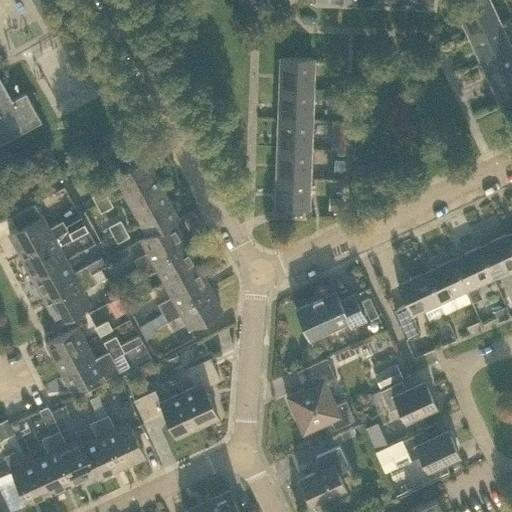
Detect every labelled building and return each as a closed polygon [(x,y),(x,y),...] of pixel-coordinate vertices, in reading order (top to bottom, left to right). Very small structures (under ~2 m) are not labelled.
[(489,0),(473,0),(456,8),(468,35),(499,21),(489,0)] [(511,48),(499,21),(468,35),(481,62),(511,48)] [(511,80),(511,48),(481,62),(493,89),(511,80)] [(313,88),(314,58),(280,57),(279,87),(313,88)] [(0,141),(41,119),(25,91),(12,99),(0,77),(0,141)] [(511,80),(493,89),(506,117),(511,113),(511,80)] [(313,88),(279,87),(278,116),(312,118),(313,88)] [(330,101),(329,117),(346,117),(346,100),(330,100),(330,101)] [(312,118),(278,116),(277,146),(311,147),(312,118)] [(332,134),(331,148),(346,148),(347,134),(332,134)] [(277,146),(276,176),(310,177),(311,147),(277,146)] [(145,156),(114,174),(122,189),(153,171),(145,156)] [(122,189),(130,204),(162,187),(153,171),(122,189)] [(309,207),(310,177),(276,176),(275,206),(309,207)] [(130,204),(138,219),(170,202),(162,187),(130,204)] [(93,195),(97,203),(108,197),(104,189),(93,195)] [(341,216),(341,209),(342,209),(343,196),(330,196),(329,209),(333,209),(333,216),(341,216)] [(108,197),(97,203),(101,211),(112,205),(108,197)] [(170,202),(138,219),(147,234),(173,219),(173,220),(179,218),(170,202)] [(62,218),(63,220),(48,228),(41,214),(9,231),(21,254),(83,220),(77,210),(62,218)] [(109,225),(113,233),(125,227),(120,219),(109,225)] [(173,219),(147,234),(141,237),(149,251),(134,259),(139,267),(185,242),(173,220),(173,219)] [(65,259),(58,245),(88,229),(83,220),(21,254),(33,276),(65,259)] [(125,227),(113,233),(117,241),(129,235),(125,227)] [(511,267),(511,246),(506,233),(479,245),(493,276),(511,267)] [(139,267),(144,276),(158,268),(165,281),(197,264),(185,242),(139,267)] [(473,301),(482,297),(476,284),(493,276),(479,245),(452,258),(466,289),(467,288),(473,301)] [(102,256),(87,265),(91,272),(106,263),(102,256)] [(425,270),(439,301),(466,289),(452,258),(425,270)] [(72,272),(65,259),(33,276),(45,298),(91,273),(91,272),(87,265),(72,272)] [(165,281),(173,295),(158,303),(163,311),(209,286),(197,264),(165,281)] [(424,308),(429,317),(443,310),(439,301),(425,270),(398,283),(407,302),(394,308),(407,337),(409,336),(420,331),(413,313),(424,308)] [(82,290),(96,282),(91,273),(45,298),(57,321),(89,304),(82,290)] [(168,320),(182,312),(190,326),(221,309),(209,286),(163,311),(163,312),(155,316),(159,323),(167,319),(168,320)] [(340,300),(335,289),(296,308),(310,338),(348,320),(351,327),(366,320),(354,294),(340,300)] [(374,305),(370,296),(362,300),(366,309),(374,305)] [(505,303),(494,308),(500,319),(510,314),(505,303)] [(140,324),(150,319),(144,309),(134,314),(140,324)] [(96,325),(100,333),(112,327),(107,319),(96,325)] [(150,319),(138,326),(144,338),(156,332),(154,328),(150,319)] [(470,332),(481,327),(478,319),(467,324),(470,332)] [(447,324),(435,330),(441,343),(453,337),(447,324)] [(55,358),(86,341),(78,325),(46,342),(55,358)] [(413,344),(424,339),(420,331),(409,336),(413,344)] [(104,341),(108,349),(120,343),(116,335),(104,341)] [(94,356),(86,341),(55,358),(63,373),(94,356)] [(120,343),(108,349),(112,356),(124,350),(120,343)] [(178,353),(168,358),(172,366),(182,362),(178,353)] [(103,372),(94,356),(63,373),(71,389),(103,372)] [(304,431),(331,419),(335,428),(355,418),(347,402),(336,407),(326,384),(337,379),(326,356),(297,370),(305,387),(287,395),(304,431)] [(210,357),(187,367),(195,384),(181,391),(197,426),(218,416),(204,385),(220,378),(210,357)] [(397,362),(375,372),(382,388),(402,379),(404,378),(397,362)] [(407,390),(402,379),(382,388),(380,389),(389,409),(398,405),(405,420),(436,405),(425,382),(407,390)] [(134,398),(145,421),(165,412),(176,436),(197,426),(181,391),(160,400),(155,389),(134,398)] [(48,405),(39,409),(46,423),(48,428),(51,433),(60,429),(57,423),(55,418),(48,405)] [(104,405),(95,409),(99,417),(108,413),(104,405)] [(129,422),(115,428),(108,413),(99,417),(121,465),(144,454),(129,422)] [(97,437),(83,443),(95,471),(98,476),(121,465),(99,417),(90,422),(97,437)] [(7,418),(0,421),(0,430),(3,437),(14,432),(7,418)] [(424,428),(401,438),(411,459),(420,454),(427,469),(459,454),(448,430),(429,439),(424,428)] [(60,429),(51,433),(73,481),(95,471),(83,443),(81,437),(67,444),(60,429)] [(382,431),(370,436),(375,448),(387,443),(382,431)] [(42,437),(49,452),(35,459),(50,492),(73,481),(51,433),(42,437)] [(316,455),(322,468),(300,478),(311,502),(345,487),(338,471),(349,466),(339,444),(316,455)] [(14,450),(5,455),(0,456),(0,465),(2,469),(10,465),(12,469),(11,470),(27,502),(50,492),(35,459),(21,465),(14,450)] [(255,511),(254,508),(246,511),(240,511),(229,489),(207,500),(212,511),(255,511)] [(444,511),(435,496),(411,508),(413,511),(444,511)] [(185,511),(212,511),(207,500),(184,510),(185,511)]
